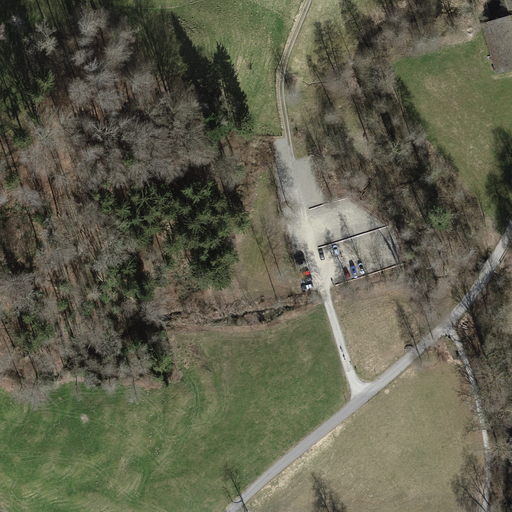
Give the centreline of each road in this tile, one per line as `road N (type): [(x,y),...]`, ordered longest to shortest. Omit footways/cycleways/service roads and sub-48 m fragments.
road 1 (unclassified): [(229,511),(447,324),(511,229)]
road 2 (track): [(307,225),(281,76),(308,0)]
